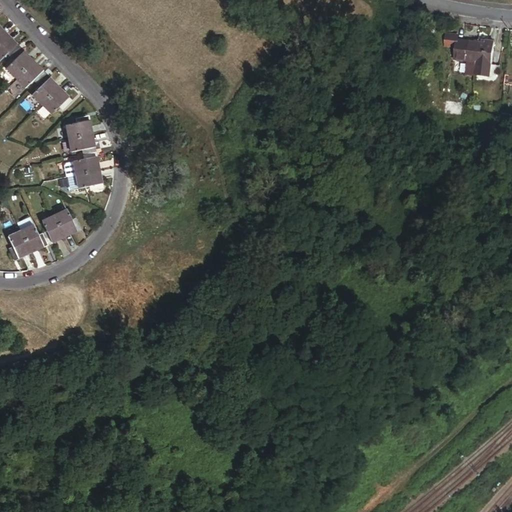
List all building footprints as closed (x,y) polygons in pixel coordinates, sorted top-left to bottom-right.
[(459,44),(460,37),(460,33),(449,31),(447,43),(459,44)] [(475,70),(491,73),(496,38),(481,36),(480,40),(475,70)] [(474,77),(475,70),(480,40),(460,37),(459,44),(457,57),(467,58),(465,76),(474,77)] [(7,38),(0,44),(0,63),(0,64),(8,56),(9,57),(17,49),(7,38)] [(7,70),(16,80),(32,64),(21,53),(13,61),(15,62),(7,70)] [(44,75),(32,64),(16,80),(26,90),(32,84),(33,85),(44,75)] [(33,97),(42,107),(58,91),(47,79),(39,87),(41,89),(33,97)] [(58,91),(42,107),(52,116),(60,108),(61,109),(69,102),(58,91)] [(66,128),(68,140),(91,136),(88,121),(77,123),(78,125),(66,128)] [(91,136),(68,140),(71,154),(83,152),(84,154),(94,152),(91,136)] [(99,173),(95,157),(85,159),(86,161),(65,166),(68,179),(76,177),(99,173)] [(99,173),(76,177),(79,191),(91,188),(91,191),(102,188),(99,173)] [(66,212),(55,217),(65,239),(78,233),(73,222),(71,223),(66,212)] [(65,239),(55,217),(42,223),(47,235),(45,236),(50,246),(65,239)] [(29,219),(17,225),(21,233),(33,228),(29,219)] [(33,228),(21,233),(31,255),(45,248),(40,238),(38,239),(33,228)] [(31,255),(21,233),(8,239),(13,251),(12,251),(16,262),(31,255)]
